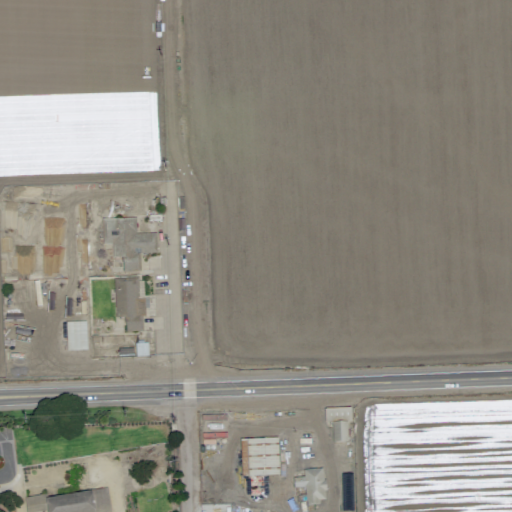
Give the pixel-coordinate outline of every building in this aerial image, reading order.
[(101,220),(102,244),(112,243),(113,257),(126,256),(126,251),(129,250),(128,233),(136,232),(135,218),(101,220)] [(67,323),(67,340),(84,340),(84,322),(67,323)] [(240,440),(241,467),(247,467),(247,474),(256,474),(256,465),(269,465),(268,458),(265,458),(265,457),(270,457),(271,466),(278,466),(277,438),(240,440)] [(44,511),(43,497),(105,487),(109,511),(44,511)] [(23,511),(22,501),(43,497),(45,511),(23,511)]
